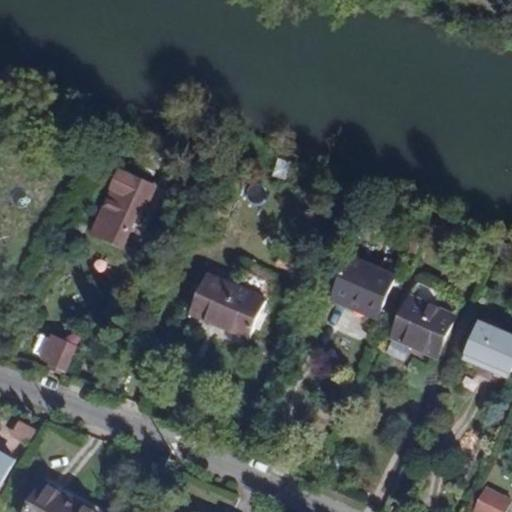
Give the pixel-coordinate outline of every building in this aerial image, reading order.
[(153,196),(119,181),(94,236),(123,249),(141,209),(146,211),(153,196)] [(336,229),(326,253),(334,257),(345,233),(336,229)] [(278,267),(293,273),(301,251),(287,245),(278,267)] [(310,254),(301,251),(293,273),(301,276),(310,254)] [(398,278),(353,258),(334,300),(349,306),(351,302),(382,315),(398,278)] [(276,287),(251,275),(243,293),(268,304),(276,287)] [(268,304),(243,293),(207,278),(191,314),(251,341),(268,304)] [(414,299),(436,309),(442,296),(420,286),(414,299)] [(438,360),(457,319),(436,309),(414,299),(396,340),(438,360)] [(511,337),(481,324),(475,339),(491,346),(484,361),(498,367),(505,352),(511,354),(511,337)] [(484,361),(491,346),(475,339),(468,354),(484,361)] [(43,367),(66,378),(79,351),(57,340),(43,367)] [(511,371),(511,354),(505,352),(498,367),(511,373),(511,371)] [(28,446),(36,429),(17,420),(9,436),(28,446)] [(391,445),(373,482),(392,491),(410,454),(391,445)] [(0,483),(12,464),(0,457),(0,483)] [(91,511),(44,485),(28,511),(91,511)] [(501,511),(506,503),(482,493),(471,511),(501,511)]
